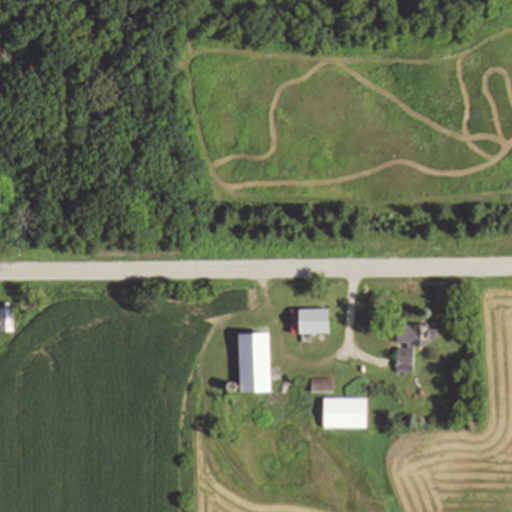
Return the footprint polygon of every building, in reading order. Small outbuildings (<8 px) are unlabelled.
[(296,335),(339,335),(339,309),(295,310),(296,335)] [(417,375),(419,347),(434,347),(434,339),(443,339),(444,328),(402,326),(400,374),(417,375)] [(247,333),(247,393),(279,393),(279,333),(247,333)] [(337,380),(315,380),(315,393),(337,393),(337,380)] [(374,400),(329,399),(329,429),(373,430),(374,400)]
